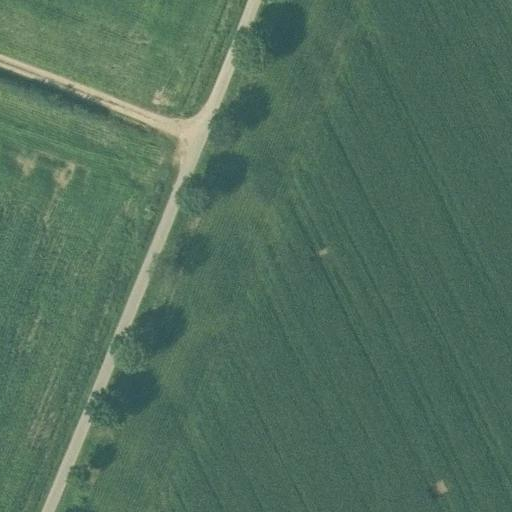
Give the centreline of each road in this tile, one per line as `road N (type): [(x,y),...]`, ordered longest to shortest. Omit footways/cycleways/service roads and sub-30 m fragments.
road 1 (unclassified): [(46,511),(255,0)]
road 2 (track): [(201,137),(0,62)]
